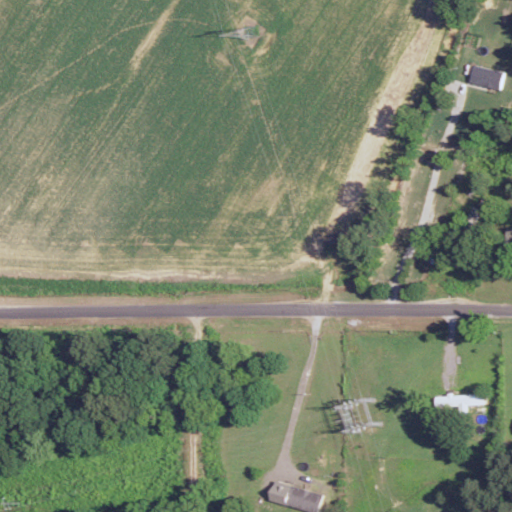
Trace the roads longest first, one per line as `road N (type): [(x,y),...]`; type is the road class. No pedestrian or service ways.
road 1 (residential): [(0,310),(511,306)]
road 2 (residential): [(315,306),(274,481)]
